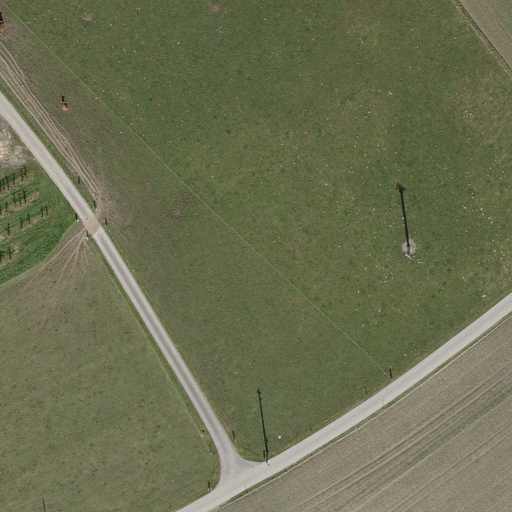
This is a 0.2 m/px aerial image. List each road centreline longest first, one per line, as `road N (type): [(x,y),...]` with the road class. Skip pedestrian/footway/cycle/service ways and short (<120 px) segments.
road 1 (track): [(244,481),(91,225),(0,103)]
road 2 (track): [(511,301),(360,417),(244,481)]
